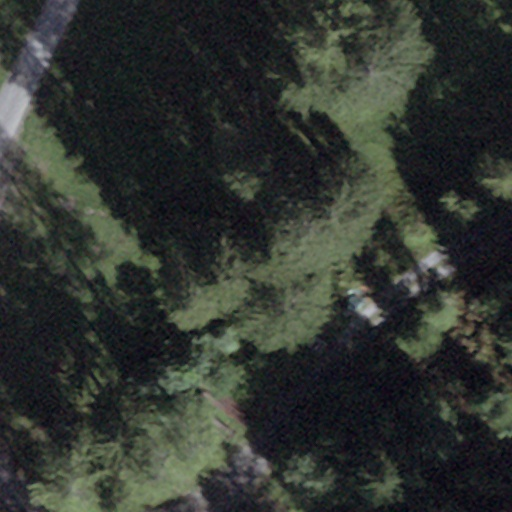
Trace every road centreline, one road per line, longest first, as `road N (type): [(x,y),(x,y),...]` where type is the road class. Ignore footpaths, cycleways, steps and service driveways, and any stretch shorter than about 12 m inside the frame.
road 1 (track): [(173,511),(232,487),(351,331),(511,229)]
road 2 (unclassified): [(64,0),(0,130)]
